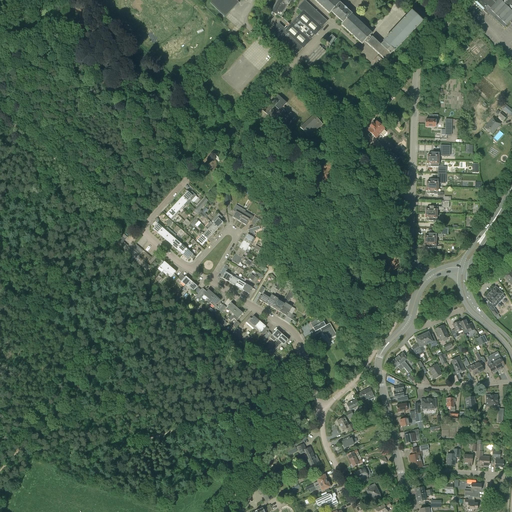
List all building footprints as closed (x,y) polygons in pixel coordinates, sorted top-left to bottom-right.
[(225,17),(239,2),(236,0),(212,0),(210,3),(225,17)] [(394,52),(422,22),(418,19),(419,18),(416,14),(415,16),(411,12),(383,42),(384,43),(381,46),(372,38),(370,36),(371,34),(335,0),(277,0),(271,12),(281,17),(291,0),(313,0),(329,14),(331,12),(344,23),(341,25),(362,44),(364,41),(367,44),(380,56),(379,57),(378,56),(374,61),(378,65),(383,60),(381,59),(382,57),(385,60),(393,52),(394,52)] [(322,29),(321,28),(327,21),(305,0),(297,8),(302,13),(286,30),(279,24),(272,32),(296,54),(303,48),(303,49),(310,41),(309,41),(315,35),(315,36),(322,29)] [(511,0),(475,0),(474,2),(484,12),(486,14),(487,13),(487,12),(504,28),(510,22),(511,23),(511,24),(511,11),(510,10),(511,8),(511,6),(510,5),(511,3),(511,0)] [(326,41),(330,46),(336,39),(332,35),(326,41)] [(320,46),(304,61),(311,67),(326,52),(320,46)] [(296,124),(290,118),(292,117),(292,116),(292,115),(292,114),(291,114),(284,106),(287,103),(277,95),(262,111),(269,117),(268,121),(279,125),(287,133),(296,124)] [(511,110),(504,104),(500,108),(511,117),(511,116),(511,110)] [(300,128),(309,137),(322,125),(314,115),(300,128)] [(438,115),(430,115),(430,120),(425,120),(425,128),(435,128),(436,121),(438,121),(438,115)] [(500,124),(493,118),(484,128),(492,135),(500,124)] [(383,136),(386,132),(384,130),(376,122),(373,125),(372,125),(369,128),(370,128),(368,131),(370,133),(368,136),(370,138),(373,136),(376,139),(380,134),(383,136)] [(370,148),(377,155),(384,148),(377,141),(370,148)] [(427,156),(427,160),(438,160),(439,156),(442,156),(442,154),(450,154),(450,146),(440,146),(440,153),(429,153),(428,154),(428,156),(427,156)] [(401,148),(395,155),(398,158),(405,151),(401,148)] [(445,174),(438,174),(437,180),(428,180),(427,181),(427,183),(426,183),(426,187),(438,188),(438,184),(445,184),(445,174)] [(442,193),(437,193),(438,188),(426,187),(426,192),(427,192),(427,193),(428,194),(437,195),(437,196),(443,196),(443,193),(442,193)] [(187,192),(182,197),(188,203),(189,204),(189,203),(195,196),(196,196),(191,192),(189,194),(187,192)] [(256,204),(260,197),(255,194),(254,196),(252,198),(253,198),(249,205),(251,206),(252,204),(253,204),(253,205),(254,206),(255,205),(256,204)] [(188,203),(182,197),(177,203),(181,208),(183,210),(188,204),(188,203)] [(425,214),(437,215),(437,211),(443,211),(443,208),(449,208),(449,202),(444,202),(442,202),(442,208),(437,208),(437,207),(427,207),(426,208),(426,210),(425,210),(425,214)] [(181,208),(177,203),(171,209),(178,215),(179,213),(178,212),(181,208)] [(172,220),(176,216),(178,215),(171,209),(166,215),(172,220)] [(243,214),(237,210),(232,217),(239,221),(243,214)] [(214,223),(213,224),(217,228),(223,223),(220,220),(222,218),(218,213),(212,221),(214,223)] [(245,215),(243,214),(239,221),(246,225),(249,220),(244,217),(245,215)] [(442,220),(436,219),(437,215),(425,214),(425,219),(426,219),(426,221),(427,221),(436,222),(442,222),(442,220)] [(192,222),(190,224),(194,228),(195,226),(195,225),(198,221),(196,219),(192,222)] [(153,229),(159,234),(164,228),(163,226),(161,228),(155,222),(152,225),(155,227),(153,229)] [(217,228),(213,224),(210,222),(205,228),(207,230),(212,234),(217,228)] [(164,228),(159,234),(165,239),(171,232),(167,228),(166,229),(164,228)] [(424,241),(436,242),(436,238),(443,238),(443,235),(446,235),(448,235),(448,229),(441,229),(441,235),(436,235),(436,234),(426,234),(425,235),(425,237),(424,237),(424,241)] [(202,232),(200,234),(207,240),(212,234),(207,230),(203,234),(202,232)] [(171,232),(165,239),(171,244),(176,238),(175,237),(176,236),(171,232)] [(202,245),(207,240),(200,234),(199,236),(200,237),(197,241),(202,245)] [(243,241),(251,246),(252,244),(255,239),(253,238),(247,235),(243,241)] [(123,242),(119,238),(116,242),(122,248),(126,244),(123,242)] [(176,241),(178,239),(176,238),(171,244),(177,250),(181,245),(176,241)] [(190,250),(189,249),(192,246),(193,246),(196,243),(194,241),(191,245),(188,248),(182,255),(188,260),(191,257),(193,259),(195,257),(188,251),(190,250)] [(248,247),(250,248),(251,246),(243,241),(240,248),(245,251),(248,247)] [(441,247),(436,247),(436,242),(424,241),(424,245),(425,246),(425,248),(426,249),(435,249),(435,250),(441,250),(441,247)] [(186,247),(185,248),(181,245),(177,250),(182,255),(188,248),(186,247)] [(139,256),(137,254),(134,252),(132,250),(130,248),(126,252),(125,252),(135,261),(139,256)] [(244,258),(242,257),(245,251),(240,248),(236,255),(243,259),(244,258)] [(241,264),(242,261),(243,259),(236,255),(232,262),(237,265),(239,262),(241,264)] [(151,258),(150,257),(148,256),(145,260),(144,261),(139,257),(135,262),(137,263),(145,270),(149,266),(146,263),(151,258)] [(163,273),(164,274),(170,267),(164,262),(160,267),(164,271),(163,273)] [(229,282),(233,275),(231,274),(230,276),(225,273),(228,267),(224,265),(220,273),(223,275),(222,278),(229,282)] [(171,277),(176,272),(170,267),(164,274),(161,278),(157,282),(159,283),(166,276),(166,275),(167,274),(171,277)] [(229,282),(235,286),(239,280),(240,278),(235,276),(233,275),(229,282)] [(184,287),(185,289),(191,282),(185,277),(181,282),(186,286),(184,287)] [(239,280),(235,286),(242,290),(246,283),(245,282),(244,283),(239,280)] [(197,287),(191,282),(185,289),(187,290),(189,288),(193,292),(197,287)] [(248,284),(246,283),(242,290),(249,294),(252,288),(247,286),(248,284)] [(278,283),(275,289),(272,293),(275,295),(277,291),(278,291),(282,285),(278,283)] [(495,287),(485,298),(490,302),(487,305),(491,312),(494,309),(494,308),(504,297),(500,293),(500,292),(495,287)] [(284,300),(286,301),(292,291),(289,288),(288,292),(284,300)] [(203,289),(196,297),(198,300),(200,299),(204,295),(208,299),(207,301),(208,302),(214,295),(208,290),(206,292),(203,289)] [(295,294),(292,291),(286,301),(288,303),(291,298),(292,299),(295,294)] [(259,300),(266,304),(270,297),(269,296),(268,297),(263,294),(259,300)] [(220,300),(214,295),(208,302),(207,303),(208,305),(210,303),(214,307),(216,306),(215,305),(220,300)] [(270,297),(266,304),(273,308),(278,299),(271,295),(270,297)] [(278,299),(273,308),(280,312),(285,303),(278,299)] [(229,314),(231,315),(237,309),(231,303),(226,308),(231,312),(229,314)] [(292,307),(285,303),(280,312),(286,316),(286,317),(290,319),(292,314),(289,312),(290,310),(292,307)] [(237,309),(231,315),(232,316),(232,317),(236,321),(238,319),(243,313),(237,309)] [(246,322),(254,329),(260,322),(253,317),(252,315),(246,322)] [(321,316),(316,319),(319,324),(313,328),(315,332),(320,329),(322,333),(324,336),(326,335),(329,340),(336,336),(329,324),(325,326),(323,322),(324,321),(321,316)] [(217,327),(220,329),(225,322),(223,320),(217,327)] [(467,325),(465,320),(459,323),(462,331),(463,332),(468,330),(469,332),(474,330),(471,324),(467,325)] [(268,329),(260,322),(254,329),(255,330),(257,328),(264,334),(268,329)] [(457,333),(462,331),(459,323),(459,322),(452,325),(455,330),(451,331),(454,338),(459,336),(457,333)] [(435,329),(441,341),(449,338),(443,326),(435,329)] [(231,336),(234,339),(240,331),(237,328),(231,335),(231,336)] [(275,340),(276,341),(282,335),(276,330),(269,337),(274,341),(275,340)] [(428,333),(422,335),(426,345),(430,343),(432,347),(437,345),(436,342),(433,337),(431,338),(428,333)] [(276,341),(272,347),(274,348),(273,350),(273,351),(274,350),(275,350),(277,347),(277,348),(279,345),(280,346),(281,344),(283,346),(288,341),(282,335),(276,341)] [(424,346),(426,345),(422,335),(416,338),(418,344),(412,348),(418,357),(423,353),(422,351),(424,350),(422,347),(424,346)] [(484,335),(479,338),(482,342),(483,344),(487,342),(484,335)] [(453,347),(451,343),(443,346),(445,351),(451,349),(450,348),(453,347)] [(266,354),(272,347),(270,345),(267,349),(266,348),(263,352),(266,354)] [(272,347),(266,354),(274,358),(275,356),(273,355),(274,354),(273,353),(273,351),(273,350),(274,348),(272,347)] [(403,362),(407,359),(402,353),(395,359),(400,365),(399,366),(402,369),(403,369),(404,368),(403,367),(405,365),(403,362)] [(491,356),(489,357),(490,358),(492,363),(497,372),(502,369),(499,363),(502,362),(500,357),(499,355),(494,358),(494,357),(491,356)] [(456,373),(453,374),(454,377),(453,377),(456,383),(460,381),(459,379),(461,378),(459,373),(465,371),(459,357),(451,361),(456,373)] [(489,357),(487,358),(489,362),(487,362),(487,364),(487,366),(489,369),(490,372),(491,374),(497,372),(492,363),(490,358),(489,357)] [(398,367),(401,371),(402,369),(399,366),(400,365),(395,359),(388,364),(393,370),(398,367)] [(479,362),(475,365),(479,373),(484,371),(479,362)] [(431,376),(434,380),(441,375),(437,369),(439,368),(436,365),(429,370),(432,375),(431,376)] [(479,373),(475,365),(467,368),(468,371),(471,370),(474,376),(479,373)] [(398,402),(402,401),(401,397),(404,397),(403,391),(404,390),(403,386),(393,387),(394,391),(393,392),(395,399),(397,398),(398,402)] [(358,394),(361,400),(364,399),(364,400),(367,398),(369,401),(375,398),(370,388),(361,392),(361,393),(358,394)] [(499,406),(497,406),(497,395),(490,396),(490,395),(486,395),(486,396),(485,396),(486,407),(494,407),(494,412),(499,411),(499,406)] [(465,398),(467,410),(472,409),(472,414),(477,413),(477,408),(475,409),(474,397),(465,398)] [(358,401),(357,401),(356,399),(346,404),(350,411),(352,410),(352,411),(354,410),(354,409),(360,406),(358,403),(359,403),(358,401)] [(413,410),(415,409),(415,413),(422,413),(422,409),(430,409),(430,410),(434,410),(434,409),(435,409),(435,399),(430,399),(427,399),(427,400),(421,400),(421,406),(420,406),(419,404),(415,404),(415,406),(414,407),(413,407),(413,410)] [(455,410),(455,407),(454,407),(454,403),(453,403),(453,399),(447,399),(447,407),(450,407),(450,410),(455,410)] [(407,411),(406,404),(396,406),(398,413),(407,411)] [(348,420),(350,419),(354,418),(354,417),(351,411),(345,414),(348,420)] [(457,422),(458,412),(450,412),(450,417),(452,417),(452,421),(457,422)] [(415,423),(422,422),(421,414),(414,415),(415,423)] [(356,429),(353,423),(348,425),(345,417),(336,421),(338,426),(339,425),(343,431),(346,429),(348,433),(356,429)] [(399,421),(401,427),(410,425),(409,419),(399,421)] [(415,442),(414,438),(414,436),(419,435),(418,430),(413,431),(413,434),(410,435),(404,436),(405,440),(403,440),(404,444),(405,444),(415,442)] [(350,434),(342,436),(344,440),(343,440),(344,441),(341,442),(343,448),(353,444),(351,439),(350,439),(349,437),(350,436),(350,434)] [(482,445),(477,444),(476,452),(476,459),(479,459),(479,467),(483,467),(484,467),(488,467),(489,458),(482,457),(483,452),(482,452),(482,445)] [(296,448),(300,455),(303,453),(310,468),(319,464),(316,456),(314,456),(310,448),(306,450),(303,445),(296,448)] [(428,445),(420,447),(420,448),(412,450),(413,456),(409,456),(410,461),(412,469),(421,467),(419,457),(422,457),(421,451),(429,450),(428,445)] [(287,450),(289,455),(297,452),(294,446),(287,450)] [(347,459),(348,462),(357,458),(355,455),(358,454),(356,450),(347,455),(348,458),(347,459)] [(455,458),(459,458),(460,450),(454,450),(453,455),(447,455),(447,465),(455,465),(455,458)] [(503,460),(500,460),(500,452),(492,451),(492,457),(495,458),(494,468),(503,468),(503,460)] [(468,466),(471,467),(472,456),(464,455),(464,465),(468,465),(468,466)] [(358,461),(357,458),(348,462),(350,465),(351,464),(353,467),(362,463),(361,459),(358,461)] [(368,479),(367,477),(371,475),(367,467),(355,473),(357,477),(358,479),(359,480),(362,479),(363,481),(364,481),(365,482),(366,482),(367,481),(368,480),(368,479)] [(311,489),(313,488),(327,482),(326,479),(327,479),(325,476),(325,475),(316,479),(317,482),(310,486),(311,489)] [(256,484),(260,495),(263,493),(266,502),(272,499),(264,480),(256,484)] [(328,484),(327,482),(313,488),(313,489),(315,488),(316,490),(320,489),(321,491),(330,488),(330,487),(329,484),(328,484)] [(366,491),(368,495),(378,491),(374,484),(369,487),(370,489),(366,491)] [(465,494),(473,495),(473,491),(480,491),(481,485),(471,484),(471,490),(465,490),(465,494)] [(415,493),(416,496),(432,492),(431,490),(427,490),(427,491),(424,492),(423,488),(415,489),(415,490),(414,491),(415,493)] [(381,497),(378,491),(368,495),(371,500),(374,498),(375,500),(381,497)] [(425,497),(426,496),(428,496),(432,495),(432,492),(416,496),(417,499),(416,499),(416,501),(417,501),(417,502),(424,501),(426,500),(425,497)] [(326,496),(318,500),(320,504),(321,503),(323,503),(324,503),(326,503),(327,503),(328,503),(328,504),(329,505),(329,507),(337,503),(333,494),(330,496),(330,495),(329,495),(328,495),(327,495),(326,496)] [(477,504),(472,503),(472,500),(465,500),(465,505),(468,505),(467,511),(473,511),(474,510),(477,510),(477,504)] [(387,509),(391,507),(389,503),(375,509),(376,511),(388,511),(389,511),(387,509)]
